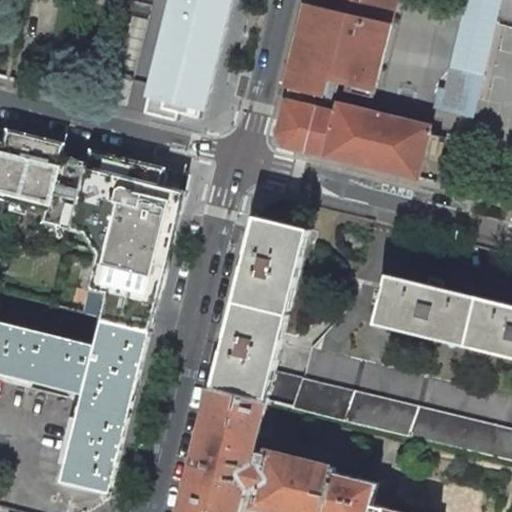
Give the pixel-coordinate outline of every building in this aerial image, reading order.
[(162,0),(135,109),(169,117),(171,107),(203,115),(231,0),(162,0)] [(377,85),(399,0),(310,0),(286,100),(313,107),(316,94),(326,97),(332,74),(377,85)] [(494,26),(499,0),(467,0),(463,17),(445,93),(437,92),(433,108),(449,112),(472,117),(479,88),(494,26)] [(110,76),(96,72),(89,99),(105,103),(111,76),(110,76)] [(313,107),(286,100),(277,134),(285,146),(420,179),(432,126),(339,103),(337,113),(313,107)] [(6,142),(0,141),(0,197),(48,210),(45,222),(88,232),(101,253),(93,288),(110,292),(103,319),(104,320),(152,330),(187,192),(163,185),(167,169),(92,151),(89,162),(61,156),(64,144),(9,130),(6,142)] [(311,229),(257,216),(236,302),(290,315),(311,229)] [(389,275),(377,323),(468,346),(480,297),(443,288),(445,281),(429,277),(428,284),(389,275)] [(511,304),(480,297),(468,346),(511,356),(511,304)] [(285,333),(290,315),(236,302),(215,387),(268,400),(276,371),(285,333)] [(97,346),(0,321),(0,372),(85,394),(63,482),(111,494),(152,332),(152,330),(104,320),(97,346)] [(511,428),(276,371),(268,400),(511,460),(511,428)] [(406,511),(374,504),(380,483),(336,472),(338,468),(271,451),(266,469),(252,465),(268,400),(215,387),(183,511),(240,511),(248,483),(262,487),(258,505),(286,511),(406,511)]
